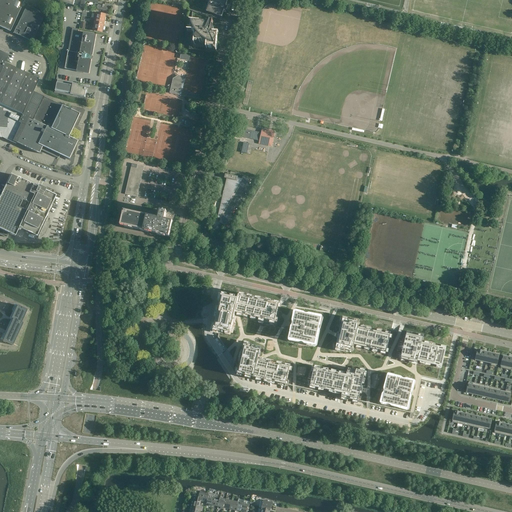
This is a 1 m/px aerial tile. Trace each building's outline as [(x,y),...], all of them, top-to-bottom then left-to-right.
[(0,0),(0,26),(10,31),(24,0),(0,0)] [(192,0),(190,5),(193,6),(191,22),(190,22),(191,22),(191,29),(189,49),(216,51),(216,52),(217,52),(217,47),(218,40),(217,40),(218,34),(219,34),(217,34),(217,31),(217,30),(217,29),(216,29),(216,28),(216,27),(215,27),(215,26),(214,25),(213,25),(213,23),(211,22),(215,14),(222,17),(224,12),(224,10),(226,10),(227,10),(226,10),(227,8),(225,7),(227,0),(192,0)] [(106,7),(107,6),(93,3),(92,8),(106,11),(107,7),(106,7)] [(45,14),(37,11),(26,6),(25,10),(23,14),(21,18),(20,18),(20,19),(19,22),(18,22),(18,23),(14,33),(20,36),(23,37),(26,38),(26,39),(41,46),(42,43),(42,24),(41,23),(45,14)] [(72,28),(70,40),(81,42),(95,45),(96,35),(78,32),(79,29),(72,28)] [(81,42),(70,40),(65,68),(77,71),(77,72),(89,74),(93,56),(79,53),(81,42)] [(95,45),(81,42),(79,53),(93,56),(95,45)] [(9,142),(23,114),(29,100),(33,92),(39,79),(39,78),(39,77),(38,76),(38,75),(37,75),(36,75),(35,75),(34,77),(5,64),(0,74),(0,138),(1,139),(2,138),(9,142)] [(200,95),(183,91),(182,91),(185,80),(184,80),(183,81),(179,75),(173,79),(170,93),(198,100),(200,95)] [(76,84),(75,83),(63,81),(58,80),(55,92),(85,97),(86,88),(78,87),(78,85),(76,84)] [(61,105),(34,92),(33,92),(29,100),(23,114),(29,117),(69,136),(74,126),(75,126),(76,126),(84,110),(83,110),(83,109),(81,108),(81,109),(79,108),(78,108),(75,107),(75,108),(72,106),(70,109),(61,105)] [(68,137),(69,136),(29,117),(23,114),(9,142),(16,145),(17,143),(39,153),(41,149),(54,155),(54,154),(58,156),(59,155),(60,155),(69,159),(77,141),(72,139),(70,138),(68,137)] [(195,127),(196,121),(185,118),(185,119),(184,124),(195,127)] [(261,133),(247,130),(246,130),(245,138),(259,141),(269,143),(271,134),(272,132),(262,130),(261,133)] [(36,236),(46,216),(45,215),(46,211),(48,212),(55,196),(44,190),(45,189),(44,188),(38,186),(37,187),(34,186),(33,185),(10,174),(6,183),(7,183),(5,187),(5,186),(1,194),(2,194),(1,197),(0,196),(0,234),(5,237),(7,237),(9,233),(15,236),(18,228),(27,232),(36,236)] [(234,215),(234,216),(232,214),(236,207),(238,209),(239,209),(242,200),(240,199),(244,192),(246,194),(247,194),(250,185),(248,184),(250,180),(243,176),(241,179),(238,178),(238,177),(233,175),(230,174),(230,175),(225,174),(224,178),(227,179),(227,181),(226,181),(225,181),(225,182),(225,183),(226,183),(226,184),(226,185),(221,184),(218,199),(222,200),(218,216),(218,217),(218,218),(219,218),(220,219),(219,222),(226,226),(228,223),(230,224),(230,225),(234,215)] [(121,226),(122,226),(169,237),(173,222),(171,221),(173,214),(171,213),(172,211),(167,210),(167,212),(160,210),(159,216),(162,217),(162,219),(124,211),(121,226)] [(467,233),(374,212),(361,268),(454,289),(467,233)] [(222,295),(214,331),(219,332),(218,337),(227,351),(234,361),(239,369),(237,374),(286,385),(294,386),(339,397),(341,397),(341,398),(358,401),(368,403),(412,413),(414,414),(422,377),(438,380),(442,366),(442,367),(446,348),(438,346),(439,341),(423,337),(424,337),(407,333),(402,332),(400,332),(396,331),(391,330),(345,319),(334,317),(333,316),(331,316),(294,307),(292,307),(287,306),(283,305),(280,305),(239,295),(238,299),(222,295)] [(10,324),(3,341),(12,345),(23,323),(21,322),(27,310),(17,305),(11,318),(12,319),(10,324)] [(481,361),(483,351),(478,349),(476,355),(473,354),(472,359),(481,361)] [(499,355),(494,353),(491,366),(496,367),(499,355)] [(506,369),(509,357),(503,356),(500,368),(506,369)] [(472,394),(474,383),(469,381),(466,392),(469,393),(472,394)] [(511,391),(506,390),(503,401),(505,401),(509,402),(509,401),(510,401),(511,397),(510,397),(511,391)] [(457,423),(460,412),(454,411),(454,412),(453,412),(452,416),(453,416),(452,422),(457,423)] [(492,420),(486,418),(484,429),(484,428),(489,429),(492,420)] [(499,434),(502,423),(497,421),(494,431),(494,433),(499,434)] [(208,496),(209,493),(200,491),(199,494),(198,493),(197,498),(194,497),(193,500),(196,501),(201,502),(201,501),(206,502),(207,502),(208,496)] [(212,505),(214,496),(215,494),(209,493),(208,496),(207,502),(206,502),(206,504),(212,505)] [(200,506),(201,502),(196,501),(193,500),(192,500),(191,506),(203,509),(203,507),(200,506)] [(264,500),(262,509),(270,511),(272,502),(264,500)] [(247,511),(249,505),(243,503),(241,511),(242,511),(247,511)]
